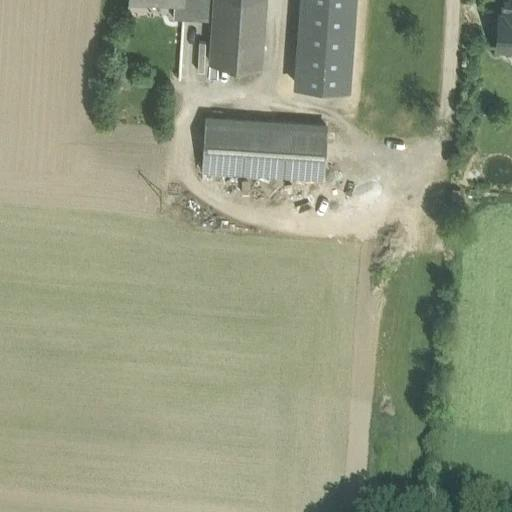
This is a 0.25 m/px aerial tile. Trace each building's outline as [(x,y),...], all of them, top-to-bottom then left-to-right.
[(199,0),(182,0),(182,1),(174,0),(173,17),(174,17),(174,16),(198,17),(199,0)] [(214,0),(199,0),(198,17),(213,18),(214,0)] [(265,0),(214,0),(213,18),(210,62),(261,65),(265,0)] [(294,0),(291,32),(320,34),(324,35),(324,34),(327,0),(294,0)] [(327,0),(324,34),(340,36),(343,0),(327,0)] [(511,0),(504,0),(503,14),(499,14),(496,47),(511,48),(511,0)] [(340,36),(324,34),(324,35),(320,34),(316,64),(321,65),(337,66),(340,36)] [(316,64),(287,62),(284,95),(318,97),(321,65),(316,64)] [(337,66),(321,65),(318,97),(334,99),(337,66)] [(326,125),(207,117),(203,168),(323,176),(326,125)]
